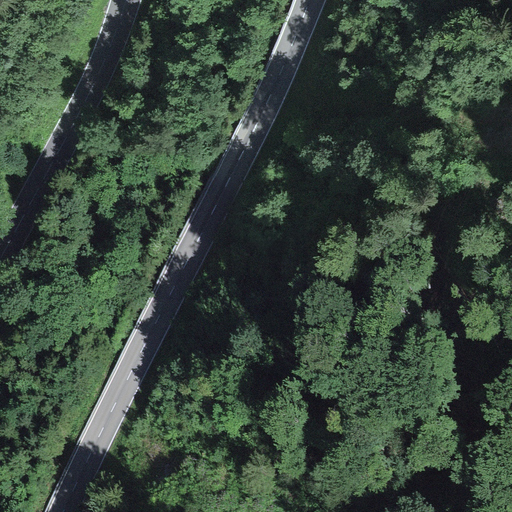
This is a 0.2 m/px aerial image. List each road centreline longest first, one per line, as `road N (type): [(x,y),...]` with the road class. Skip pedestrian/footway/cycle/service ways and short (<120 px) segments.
road 1 (tertiary): [(60,511),(312,0)]
road 2 (tertiary): [(125,0),(91,89),(0,258)]
